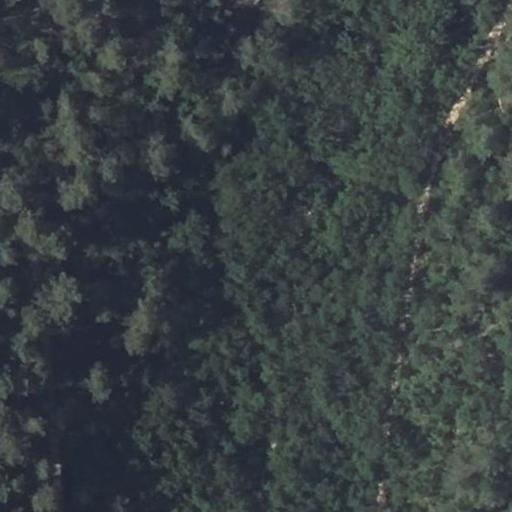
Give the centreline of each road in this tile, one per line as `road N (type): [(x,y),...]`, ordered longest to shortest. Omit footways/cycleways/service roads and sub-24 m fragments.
road 1 (track): [(511,4),(442,131),(381,389),(374,511)]
road 2 (track): [(0,211),(37,291),(53,511)]
